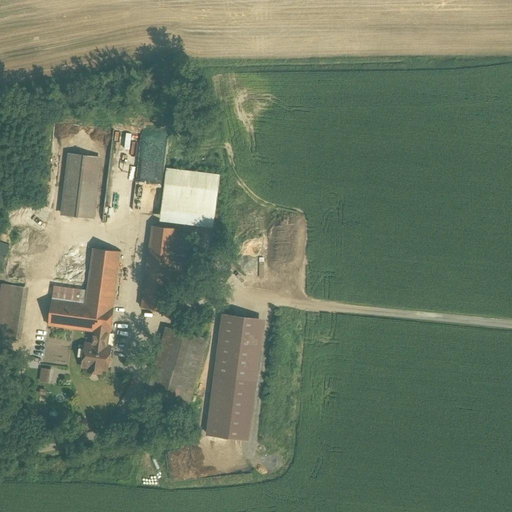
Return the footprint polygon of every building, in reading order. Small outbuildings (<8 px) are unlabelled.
[(102,161),(67,157),(59,220),(93,224),(102,161)] [(223,168),(166,162),(160,218),(217,224),(223,168)] [(138,163),(133,201),(147,199),(148,205),(133,207),(152,210),(151,205),(152,205),(152,202),(151,191),(152,183),(140,182),(139,180),(140,172),(146,173),(152,172),(159,173),(159,171),(152,170),(149,170),(142,169),(143,164),(138,163)] [(190,234),(149,228),(138,307),(180,312),(190,234)] [(53,279),(49,320),(84,325),(84,329),(113,332),(123,246),(91,243),(89,261),(86,283),(53,279)] [(0,336),(19,339),(26,287),(0,283),(0,336)] [(263,323),(224,317),(207,437),(246,442),(263,323)] [(210,337),(170,326),(151,396),(191,407),(210,337)] [(117,342),(82,337),(78,367),(113,372),(117,342)] [(50,383),(50,368),(38,368),(37,383),(50,383)]
